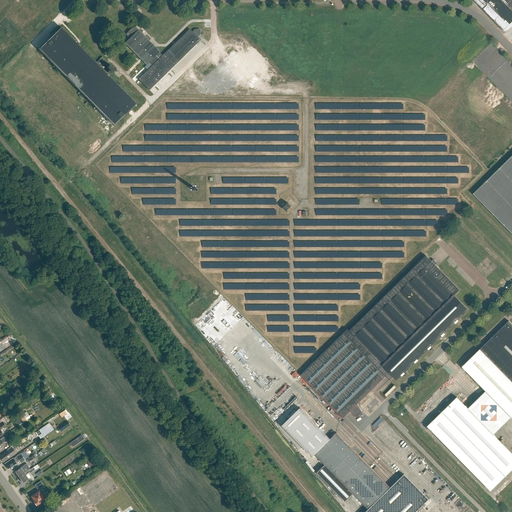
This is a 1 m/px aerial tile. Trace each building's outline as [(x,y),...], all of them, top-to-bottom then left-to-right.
[(511,0),(473,0),(505,32),(510,30),(511,28),(511,11),(510,9),(511,7),(511,0)] [(199,33),(199,30),(195,30),(193,32),(189,29),(162,56),(159,53),(160,52),(138,30),(134,26),(129,32),(125,35),(130,39),(125,43),(125,44),(146,65),(149,62),(153,66),(139,79),(149,90),(200,40),(196,36),(195,37),(194,36),(195,35),(194,34),(195,33),(199,33)] [(130,109),(136,104),(121,89),(122,88),(120,85),(119,86),(109,76),(112,73),(113,73),(115,71),(110,65),(102,57),(96,63),(78,45),(80,44),(77,41),(76,42),(61,28),(56,33),(55,32),(52,35),(53,36),(39,49),(114,125),(128,112),(129,113),(131,110),(130,109)] [(511,233),(511,156),(473,194),(511,233)] [(292,206),(288,203),(285,207),(283,208),(287,211),(288,210),(292,206)] [(459,290),(425,256),(349,331),(347,330),(300,375),(343,418),(350,412),(355,417),(363,413),(357,404),(389,373),(396,379),(401,375),(402,376),(403,375),(405,378),(408,374),(405,371),(414,362),(415,363),(418,360),(417,359),(428,349),(429,350),(432,347),(431,346),(440,336),(442,338),(443,337),(442,337),(445,334),(444,333),(454,323),(456,324),(456,323),(459,325),(462,322),(459,318),(468,310),(454,295),(459,290)] [(511,324),(509,321),(480,349),(462,367),(511,417),(511,416),(511,324)] [(494,332),(501,325),(499,323),(492,329),(494,332)] [(40,382),(45,389),(49,387),(43,379),(40,382)] [(511,453),(457,397),(427,426),(491,491),(511,469),(511,453)] [(336,433),(330,439),(300,408),(296,411),(294,409),(287,417),(289,418),(282,425),(312,456),(314,454),(324,464),(316,473),(344,501),(353,493),(368,509),(364,511),(414,511),(428,499),(404,474),(389,487),(336,433)] [(63,415),(66,420),(69,418),(70,419),(72,417),(71,416),(71,417),(68,412),(67,412),(66,410),(61,414),(62,416),(63,415)] [(16,419),(19,424),(31,416),(30,414),(29,415),(26,412),(22,414),(16,419)] [(374,428),(383,420),(380,417),(371,425),(374,428)] [(315,423),(321,428),(324,424),(318,419),(315,423)] [(58,428),(60,432),(70,425),(68,421),(58,428)] [(38,436),(40,439),(53,429),(49,423),(35,433),(37,436),(38,436)] [(75,441),(77,444),(84,439),(82,436),(75,441)] [(7,452),(0,456),(0,457),(3,462),(11,457),(16,453),(12,448),(6,451),(7,452)] [(21,454),(16,457),(18,459),(18,460),(21,463),(25,460),(21,454)] [(35,455),(27,461),(28,463),(36,458),(35,455)] [(16,457),(5,464),(8,469),(16,464),(15,462),(18,460),(18,459),(16,457)] [(21,468),(16,472),(20,478),(29,471),(25,473),(22,470),(26,467),(25,465),(21,468)] [(29,471),(20,478),(23,483),(29,479),(26,475),(30,473),(30,474),(36,470),(35,470),(34,468),(29,471)] [(34,503),(35,505),(36,505),(37,506),(45,500),(41,494),(47,490),(41,482),(35,486),(39,491),(31,497),(34,501),(34,502),(34,503)] [(66,498),(57,504),(60,507),(68,502),(66,498)]
